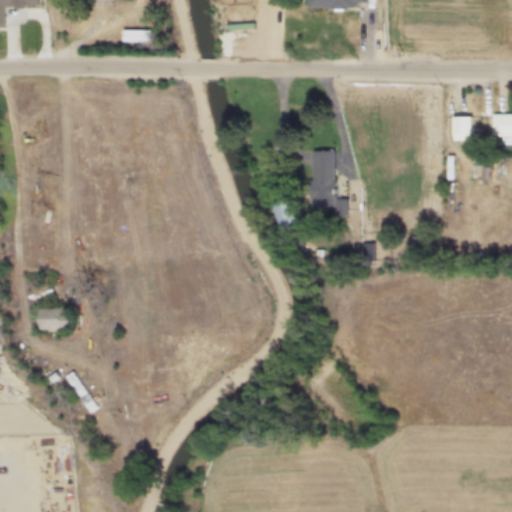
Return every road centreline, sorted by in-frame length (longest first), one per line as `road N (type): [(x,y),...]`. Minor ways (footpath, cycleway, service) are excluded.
road 1 (track): [(183,0),(223,179),(278,286),(284,318),(257,363),(176,442),(150,511)]
road 2 (residential): [(511,73),(0,68)]
road 3 (track): [(5,68),(21,301),(38,350),(54,363)]
road 4 (track): [(362,306),(333,351),(326,379),(381,511)]
